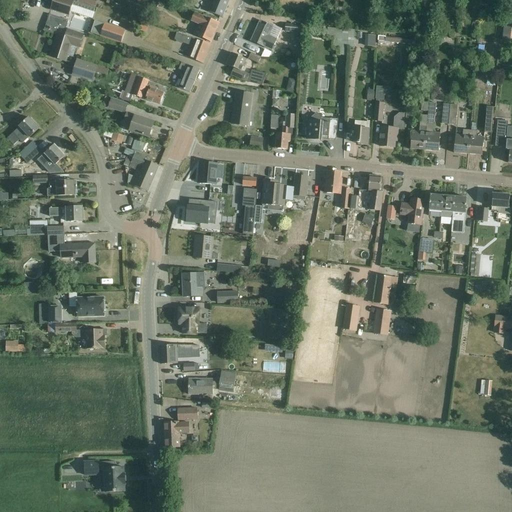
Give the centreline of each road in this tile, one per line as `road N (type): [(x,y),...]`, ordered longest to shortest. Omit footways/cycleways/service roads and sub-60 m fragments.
road 1 (unclassified): [(511,183),(179,145)]
road 2 (tertiary): [(158,511),(146,290),(154,249),(146,231)]
road 3 (unclassified): [(146,231),(107,215),(98,154),(0,28)]
road 4 (tertiary): [(179,145),(243,0)]
